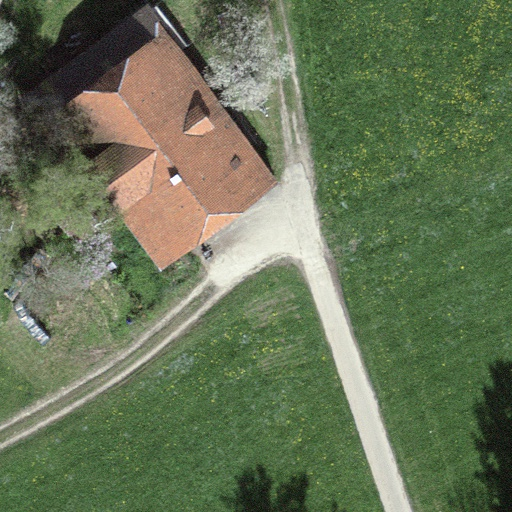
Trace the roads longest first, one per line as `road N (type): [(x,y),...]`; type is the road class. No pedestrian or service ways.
road 1 (unclassified): [(398,511),(300,216),(216,283)]
road 2 (track): [(216,283),(138,353),(0,436)]
road 3 (track): [(300,216),(271,0)]
